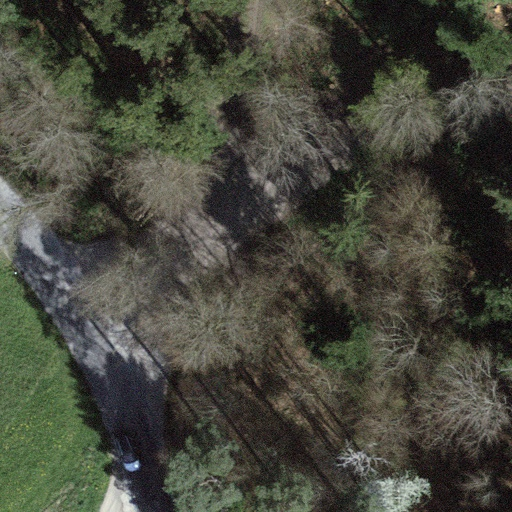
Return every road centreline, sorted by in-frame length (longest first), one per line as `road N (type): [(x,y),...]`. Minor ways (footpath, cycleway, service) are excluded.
road 1 (track): [(511,95),(398,127),(71,299)]
road 2 (unclassified): [(0,225),(71,299),(142,460),(153,511)]
